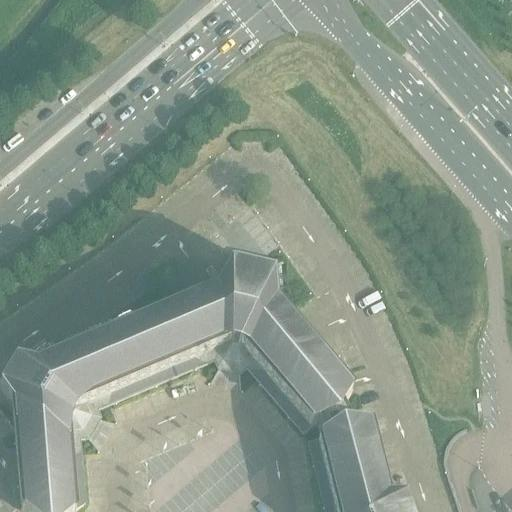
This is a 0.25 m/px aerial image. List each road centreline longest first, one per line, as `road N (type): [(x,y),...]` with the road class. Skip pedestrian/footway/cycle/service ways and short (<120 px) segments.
road 1 (secondary): [(0,235),(284,0)]
road 2 (secondary): [(315,0),(511,221)]
road 3 (secondary): [(198,0),(0,169)]
road 4 (secondary): [(511,138),(389,0)]
